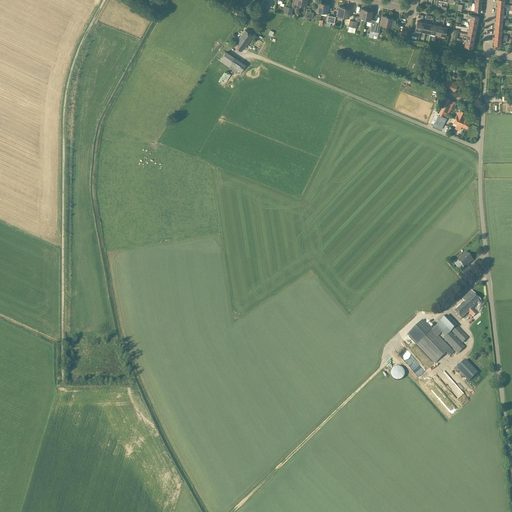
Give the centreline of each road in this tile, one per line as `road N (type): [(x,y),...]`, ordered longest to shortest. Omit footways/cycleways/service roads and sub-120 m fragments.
road 1 (unclassified): [(511,481),(481,213),(485,51)]
road 2 (unclassified): [(63,381),(64,112),(73,62),(104,0)]
